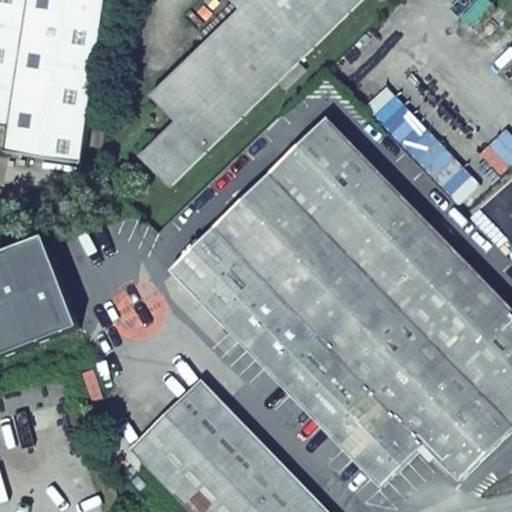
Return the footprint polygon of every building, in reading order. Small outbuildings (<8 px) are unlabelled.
[(0,0),(0,127),(11,130),(8,153),(83,165),(108,0),(0,0)] [(364,0),(232,0),(244,12),(152,99),(177,124),(141,159),(170,190),(281,82),(288,88),(306,69),(299,64),(364,0)] [(511,432),(511,309),(330,120),(215,230),(172,271),(381,489),(425,447),(459,483),(511,432)] [(46,239),(0,257),(0,360),(81,330),(46,239)] [(191,511),(329,511),(205,381),(131,451),(191,511)]
